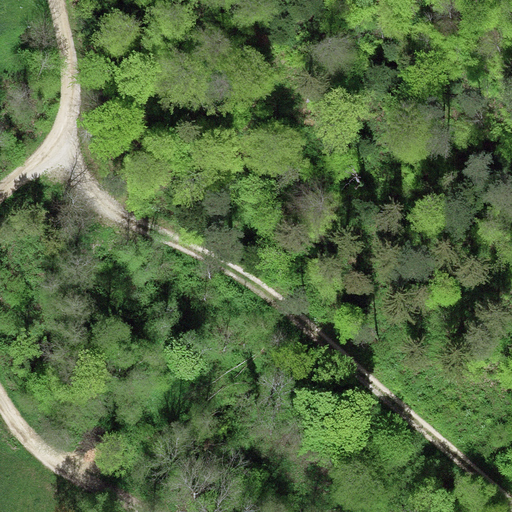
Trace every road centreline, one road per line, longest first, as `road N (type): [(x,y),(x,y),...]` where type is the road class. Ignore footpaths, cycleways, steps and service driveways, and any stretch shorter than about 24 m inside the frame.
road 1 (track): [(511,504),(282,304),(104,200),(80,175),(59,149),(68,73),(54,0)]
road 2 (track): [(144,511),(30,440),(0,392)]
